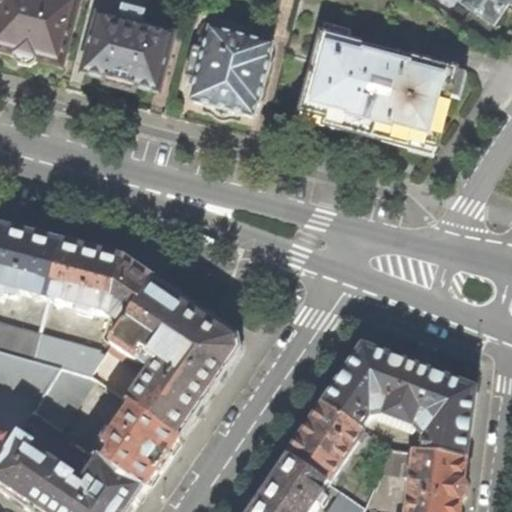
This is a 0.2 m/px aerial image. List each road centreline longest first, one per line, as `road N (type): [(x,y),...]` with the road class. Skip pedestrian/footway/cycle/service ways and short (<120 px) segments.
road 1 (residential): [(448,250),(179,181),(105,178)]
road 2 (residential): [(197,511),(358,277)]
road 3 (residential): [(105,178),(174,214),(358,277)]
road 4 (residential): [(511,139),(448,250)]
